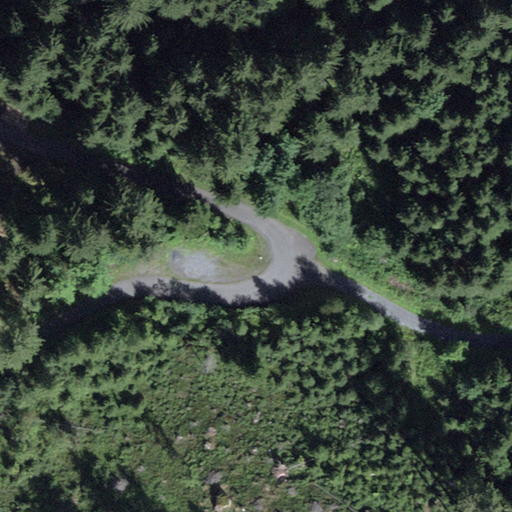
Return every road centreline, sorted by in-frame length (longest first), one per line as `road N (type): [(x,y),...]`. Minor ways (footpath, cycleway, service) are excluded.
road 1 (track): [(0,108),(248,212),(290,249),(275,280),(156,287),(91,301),(0,352)]
road 2 (track): [(289,262),(425,325),(511,336)]
